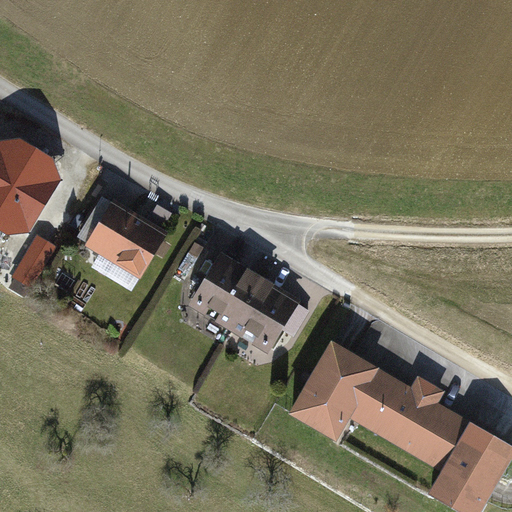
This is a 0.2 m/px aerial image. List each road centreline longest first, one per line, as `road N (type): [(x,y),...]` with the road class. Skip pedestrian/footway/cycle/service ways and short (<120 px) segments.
road 1 (residential): [(363,228),(289,224),(190,192),(0,80)]
road 2 (track): [(511,364),(304,252),(289,224)]
road 3 (track): [(363,228),(485,233)]
